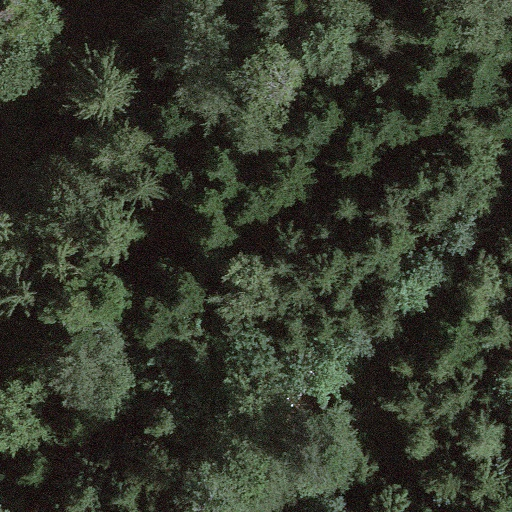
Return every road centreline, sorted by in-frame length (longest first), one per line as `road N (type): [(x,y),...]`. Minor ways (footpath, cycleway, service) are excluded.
road 1 (track): [(206,511),(511,191)]
road 2 (track): [(0,156),(135,0)]
